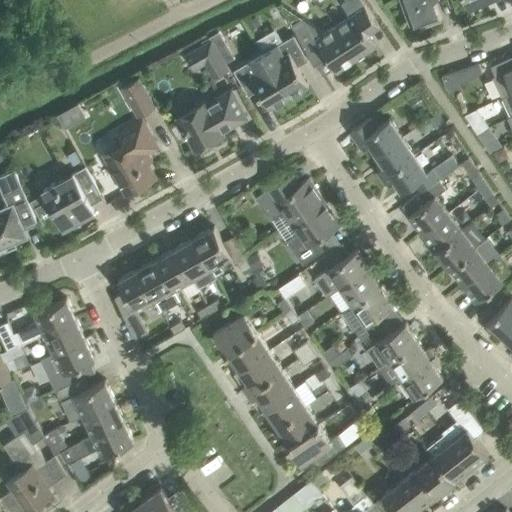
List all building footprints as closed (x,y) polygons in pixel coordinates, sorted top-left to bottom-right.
[(343,0),(341,2),(350,15),(335,25),(356,57),(376,44),(369,33),(379,26),(373,17),(362,0),(343,0)] [(434,0),(400,0),(409,24),(425,18),(427,24),(441,18),(434,0)] [(256,14),(246,19),(251,29),(261,23),(256,14)] [(294,27),(309,52),(315,62),(316,61),(315,60),(325,54),(336,70),(356,57),(335,25),(316,37),(305,20),(294,27)] [(220,31),(211,36),(218,48),(227,43),(220,31)] [(293,34),(263,51),(289,95),(309,83),(295,60),(305,54),(293,34)] [(211,36),(183,51),(193,69),(204,62),(211,75),(228,66),(218,48),(211,36)] [(269,106),(289,95),(263,51),(233,69),(246,90),(256,83),(269,106)] [(511,62),(509,56),(491,64),(495,74),(492,76),(502,96),(511,91),(511,62)] [(445,83),(452,95),(464,90),(461,82),(469,79),(483,73),(480,62),(464,67),(454,71),(442,75),(445,83)] [(123,86),(139,114),(154,106),(138,78),(123,86)] [(232,124),(246,116),(231,89),(207,102),(206,100),(178,116),(195,147),(223,132),(221,128),(231,123),(232,124)] [(511,115),(511,114),(511,91),(502,96),(511,115)] [(438,126),(445,121),(438,111),(431,116),(438,126)] [(369,140),(373,146),(398,129),(390,117),(377,125),(371,116),(351,129),(362,145),(369,140)] [(143,153),(157,145),(142,118),(118,132),(124,141),(104,151),(126,192),(142,183),(146,184),(151,182),(152,177),(156,176),(143,153)] [(478,133),(488,126),(483,119),(473,126),(478,133)] [(488,126),(478,133),(483,141),(493,134),(488,126)] [(378,169),(380,172),(412,150),(398,129),(373,146),(385,164),(378,169)] [(412,150),(380,172),(386,181),(393,176),(402,188),(412,181),(419,190),(439,177),(432,167),(426,171),(412,150)] [(81,221),(83,216),(94,209),(80,183),(92,176),(86,165),(71,173),(68,173),(64,174),(60,176),(57,178),(55,182),(43,188),(49,198),(35,206),(44,223),(58,215),(64,226),(76,220),(81,221)] [(23,226),(36,220),(15,169),(0,174),(0,186),(7,204),(0,207),(0,252),(7,249),(6,246),(23,239),(21,232),(23,226)] [(472,176),(479,187),(486,182),(479,171),(472,176)] [(285,209),(292,220),(324,199),(309,176),(287,191),(279,180),(257,194),(273,218),(285,209)] [(419,190),(402,204),(409,213),(408,214),(422,231),(448,210),(435,193),(445,185),(439,177),(419,190)] [(493,192),(486,182),(479,187),(486,197),(493,192)] [(303,263),(325,248),(317,236),(339,221),(324,199),(292,220),(300,231),(287,239),(303,263)] [(503,222),(511,217),(503,207),(496,212),(503,222)] [(422,231),(434,246),(432,248),(433,249),(434,247),(435,249),(462,228),(448,210),(422,231)] [(214,225),(195,236),(212,267),(231,257),(235,264),(246,257),(234,235),(223,241),(214,225)] [(435,249),(449,266),(476,245),(462,228),(435,249)] [(195,236),(176,247),(193,278),(198,286),(217,276),(212,267),(195,236)] [(449,266),(462,283),(489,262),(476,245),(449,266)] [(193,278),(176,247),(157,257),(174,288),(193,278)] [(326,296),(341,285),(374,263),(369,255),(364,258),(357,248),(313,277),(326,296)] [(255,252),(246,257),(252,268),(261,263),(255,252)] [(157,257),(138,267),(155,298),(174,288),(157,257)] [(476,300),(502,279),(489,262),(462,283),(474,297),(472,299),(473,300),(475,298),(476,300)] [(374,263),(341,285),(353,303),(381,284),(374,274),(379,271),(374,263)] [(155,298),(138,267),(118,278),(125,290),(114,296),(135,338),(149,330),(137,308),(155,298)] [(279,286),(285,296),(294,290),(307,282),(300,272),(288,280),(279,286)] [(394,303),(381,284),(353,303),(342,310),(354,329),(394,303)] [(278,301),(285,312),(292,307),(285,296),(278,301)] [(495,325),(506,335),(511,327),(511,297),(511,296),(484,327),(489,332),(495,325)] [(44,331),(44,332),(76,317),(67,297),(35,312),(39,320),(18,330),(23,341),(44,331)] [(208,304),(212,311),(222,305),(218,298),(208,304)] [(201,317),(212,311),(208,304),(197,310),(201,317)] [(292,322),(299,317),(297,313),(297,314),(292,307),(285,312),(292,322)] [(297,313),(299,317),(305,326),(314,320),(306,307),(297,313)] [(214,331),(227,351),(258,330),(245,310),(214,331)] [(85,337),(76,317),(44,332),(53,352),(85,337)] [(0,333),(3,340),(7,349),(19,343),(7,319),(6,320),(7,321),(0,323),(0,333)] [(175,333),(185,327),(181,319),(170,326),(175,333)] [(366,347),(379,366),(418,339),(406,321),(366,347)] [(239,368),(269,348),(258,331),(258,330),(227,351),(227,352),(228,351),(239,368)] [(69,383),(95,371),(90,359),(95,357),(85,337),(53,352),(40,358),(55,389),(69,383)] [(305,351),(312,347),(307,339),(300,344),(305,351)] [(391,384),(402,376),(435,354),(430,346),(425,349),(418,339),(379,366),(391,384)] [(335,342),(322,351),(323,352),(328,360),(339,352),(341,351),(335,342)] [(294,349),(299,356),(305,351),(300,344),(294,349)] [(317,354),(312,347),(305,351),(310,359),(317,354)] [(282,367),(269,348),(239,368),(234,371),(247,390),(282,367)] [(339,352),(328,360),(333,367),(344,360),(348,357),(343,350),(341,351),(339,352)] [(0,351),(0,383),(12,378),(9,372),(4,361),(0,351)] [(304,363),(310,359),(305,351),(299,356),(304,363)] [(435,354),(402,376),(414,395),(443,376),(436,365),(441,362),(435,354)] [(4,361),(9,372),(19,368),(14,357),(4,361)] [(265,407),(295,387),(282,367),(247,390),(260,410),(265,407)] [(323,378),(330,389),(337,384),(330,373),(323,378)] [(70,420),(83,414),(115,399),(105,379),(74,394),(69,383),(55,389),(60,400),(70,420)] [(347,387),(359,405),(369,398),(357,380),(347,387)] [(344,394),(337,384),(330,389),(337,399),(344,394)] [(307,404),(295,387),(265,407),(277,424),(307,404)] [(421,403),(426,410),(436,402),(431,395),(421,403)] [(489,453),(475,436),(485,428),(460,397),(448,407),(457,418),(442,429),(451,440),(472,467),(489,453)] [(359,405),(364,412),(374,406),(369,398),(359,405)] [(92,433),(92,434),(124,418),(115,399),(83,414),(92,433)] [(421,403),(411,410),(416,417),(426,410),(421,403)] [(288,442),(319,421),(318,421),(307,404),(277,424),(288,441),(287,442),(288,442)] [(409,423),(404,416),(394,424),(399,431),(409,423)] [(366,427),(359,417),(352,422),(359,432),(366,427)] [(92,433),(81,438),(88,452),(98,447),(101,454),(108,451),(134,439),(124,418),(92,434),(92,433)] [(318,450),(325,460),(346,443),(339,432),(330,438),(319,421),(288,442),(301,462),(318,450)] [(57,425),(43,433),(55,453),(60,450),(69,445),(63,435),(57,425)] [(16,511),(25,506),(27,509),(53,491),(37,467),(47,460),(24,428),(3,443),(22,470),(7,480),(13,489),(2,496),(13,511),(16,511)] [(375,428),(365,436),(370,443),(380,435),(375,428)] [(360,451),(370,443),(365,436),(355,444),(360,451)] [(472,467),(451,440),(433,453),(454,480),(472,467)] [(71,443),(69,445),(60,450),(67,461),(78,455),(71,443)] [(437,494),(454,480),(433,453),(416,467),(437,494)] [(437,494),(416,467),(399,480),(420,507),(437,494)] [(321,471),(311,478),(318,488),(328,480),(321,471)] [(339,484),(354,503),(366,493),(352,475),(339,484)] [(323,494),(318,488),(311,478),(294,492),(299,499),(301,501),(306,507),(323,494)] [(396,511),(413,511),(420,507),(399,480),(382,494),(396,511)] [(197,511),(185,496),(174,504),(161,486),(143,498),(152,511),(197,511)] [(299,499),(294,492),(284,499),(291,509),(301,501),(299,499)] [(125,511),(152,511),(143,498),(125,511)]
